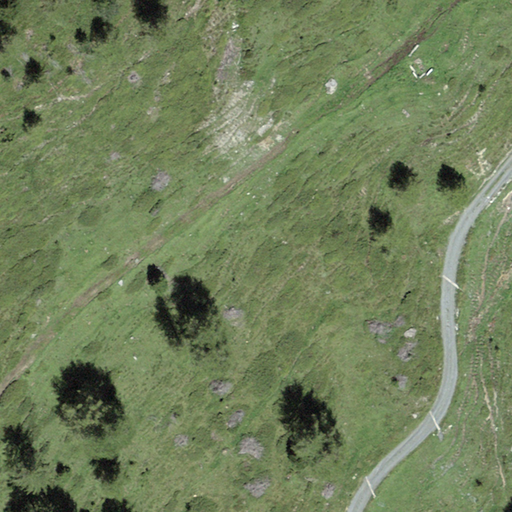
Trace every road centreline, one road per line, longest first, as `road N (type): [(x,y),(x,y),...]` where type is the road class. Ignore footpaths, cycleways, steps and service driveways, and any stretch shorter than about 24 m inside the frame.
road 1 (track): [(0,396),(73,317),(454,0)]
road 2 (track): [(355,511),(369,480),(452,394),(455,243),(511,165)]
